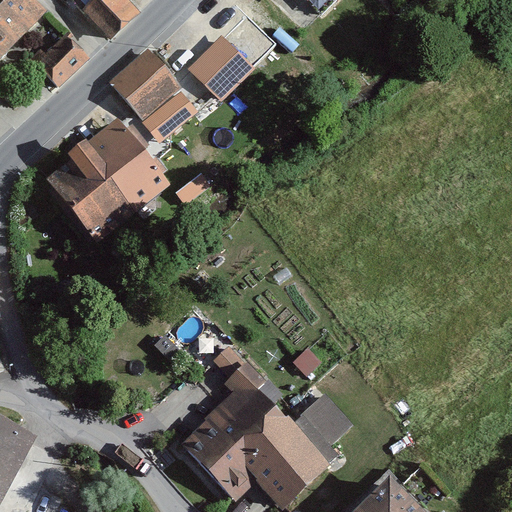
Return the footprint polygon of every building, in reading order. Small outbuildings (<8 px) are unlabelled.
[(21,0),(0,0),(0,50),(36,13),(21,0)] [(116,0),(107,0),(88,18),(110,41),(134,19),(116,0)] [(253,75),(222,43),(191,73),(222,105),(253,75)] [(64,46),(40,69),(60,89),(84,66),(64,46)] [(146,59),(115,87),(146,120),(176,92),(146,59)] [(163,192),(118,136),(52,188),(97,245),(163,192)] [(187,204),(213,186),(205,173),(178,191),(187,204)] [(231,345),(215,358),(226,371),(242,358),(231,345)] [(239,400),(187,451),(236,500),(255,481),(284,510),(326,469),(316,459),(292,435),(253,396),(262,387),(247,372),(229,390),(239,400)] [(325,402),(292,435),(316,459),(349,427),(325,402)] [(0,435),(0,504),(27,449),(0,435)] [(410,511),(391,492),(371,511),(410,511)]
